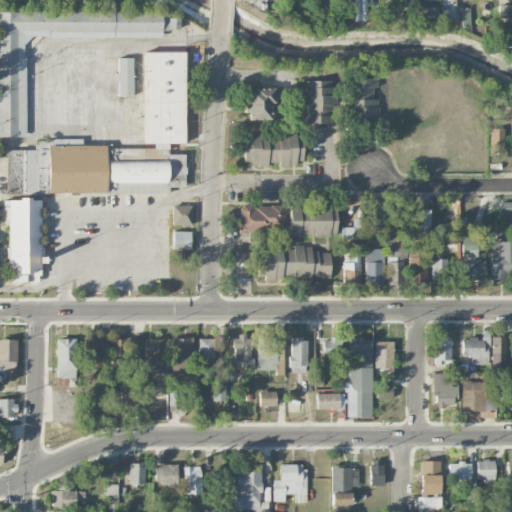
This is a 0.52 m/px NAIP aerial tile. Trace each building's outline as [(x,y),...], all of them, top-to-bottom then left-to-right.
[(441,0),(441,21),(461,22),(461,26),(469,26),(470,7),(455,6),(454,0),(441,0)] [(499,18),(511,18),(510,5),(498,5),(499,18)] [(0,136),(25,136),(24,38),(161,37),(161,29),(178,29),(178,17),(167,17),(167,10),(0,11),(0,136)] [(511,28),(502,28),(502,44),(511,43),(511,28)] [(6,192),(167,195),(167,185),(184,186),(185,154),(166,153),(166,144),(184,144),(185,51),(144,51),(142,147),(81,146),(81,140),(35,140),(35,149),(7,149),(6,192)] [(133,95),(132,57),(116,57),(117,96),(133,95)] [(376,78),(351,78),(352,123),(378,122),(377,98),(373,98),(372,87),(376,87),(376,78)] [(331,123),(331,81),(302,81),(302,105),(306,105),(306,123),(331,123)] [(247,89),(248,120),(273,119),(272,88),(247,89)] [(489,152),(503,152),(504,128),(490,128),(489,152)] [(302,133),(243,134),(244,165),(268,164),(302,164),(302,133)] [(39,198),(6,198),(7,283),(40,282),(39,198)] [(511,201),(499,202),(499,221),(511,220),(511,201)] [(290,235),(336,236),(336,205),(291,204),(290,235)] [(171,225),(192,225),(192,205),(172,205),(171,225)] [(239,234),(284,233),(284,205),(239,206),(239,234)] [(428,209),(409,209),(409,224),(421,224),(422,234),(429,233),(428,209)] [(458,223),(436,224),(436,242),(458,241),(458,223)] [(405,252),(405,226),(387,226),(386,251),(405,252)] [(191,249),(191,231),(173,231),(172,249),(191,249)] [(461,257),(477,256),(476,234),(461,235),(461,257)] [(425,285),(424,239),(407,240),(408,285),(425,285)] [(490,279),(505,279),(505,272),(511,271),(511,241),(489,242),(490,279)] [(329,276),(329,252),(311,252),(311,245),(292,245),(292,249),(281,249),(281,245),(264,245),(264,263),(258,263),(258,279),(311,279),(311,276),(329,276)] [(381,248),(364,249),(365,285),(382,285),(381,248)] [(360,282),(359,253),(342,253),(343,282),(360,282)] [(445,258),(430,259),(430,280),(446,280),(445,258)] [(402,261),(385,262),(386,284),(403,284),(402,261)] [(465,261),(465,279),(484,279),(483,261),(465,261)] [(470,364),(487,365),(488,330),(482,330),(481,338),(461,337),(461,357),(471,357),(470,364)] [(85,359),(101,359),(100,336),(84,336),(85,359)] [(241,368),(252,367),(251,336),(233,336),(233,362),(240,362),(241,368)] [(491,372),(505,371),(504,336),(490,337),(491,372)] [(322,359),(340,359),(340,337),(322,338),(322,359)] [(370,337),(350,338),(351,418),(371,417),(370,337)] [(75,386),(76,339),(56,338),(55,378),(69,378),(69,386),(75,386)] [(111,366),(131,366),(130,338),(110,339),(111,366)] [(171,338),(172,373),(192,373),(192,338),(171,338)] [(214,338),(198,338),(198,365),(214,365),(214,338)] [(306,338),(290,338),(290,373),(306,373),(306,338)] [(433,338),(433,364),(449,363),(449,338),(433,338)] [(16,339),(0,339),(0,369),(16,370),(16,339)] [(143,366),(162,366),(162,339),(144,339),(143,366)] [(256,370),(275,370),(275,340),(257,340),(256,370)] [(392,376),(393,342),(374,341),(374,367),(382,368),(381,376),(392,376)] [(511,399),(511,372),(498,373),(498,400),(511,399)] [(432,373),(433,408),(445,408),(445,404),(455,404),(455,386),(449,386),(448,373),(432,373)] [(460,410),(495,411),(495,396),(484,396),(484,382),(461,381),(460,410)] [(149,384),(141,383),(141,397),(148,397),(149,384)] [(212,401),(225,400),(225,385),(212,385),(212,401)] [(392,397),(391,385),(376,386),(377,398),(392,397)] [(168,406),(182,405),(182,389),(168,390),(168,406)] [(259,406),(275,406),(275,390),(258,391),(259,406)] [(121,408),(134,408),(134,393),(121,393),(121,408)] [(316,394),(316,409),(338,409),(338,393),(316,394)] [(14,399),(0,398),(0,416),(14,417),(14,399)] [(370,486),(382,485),(382,460),(369,460),(370,486)] [(438,460),(419,461),(420,495),(416,496),(417,509),(439,509),(438,460)] [(476,481),(494,481),(494,460),(476,460),(476,481)] [(144,463),(129,462),(128,489),(144,489),(144,463)] [(448,479),(470,479),(469,462),(448,462),(448,479)] [(176,464),(154,464),(154,486),(176,486),(176,464)] [(272,480),(272,501),(284,501),(284,494),(293,493),(294,502),(306,502),(305,464),(279,464),(279,480),(272,480)] [(183,467),(184,494),(203,494),(202,466),(183,467)] [(331,504),(350,504),(350,486),(357,486),(358,467),(331,467),(331,504)] [(256,509),(256,511),(269,511),(270,502),(260,501),(260,471),(234,471),(234,509),(256,509)] [(108,507),(118,507),(117,484),(107,484),(108,507)] [(51,509),(74,508),(74,501),(83,500),(83,490),(50,491),(51,509)]
